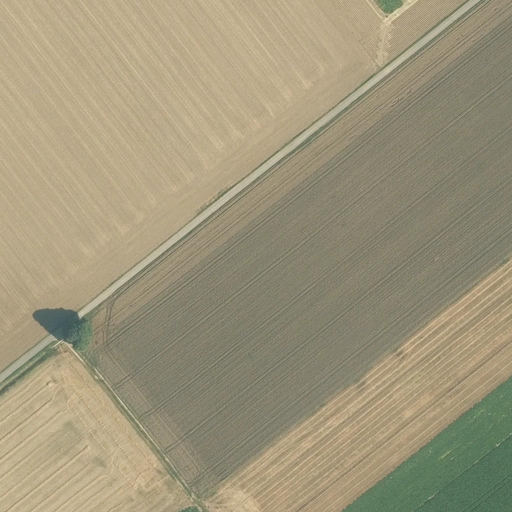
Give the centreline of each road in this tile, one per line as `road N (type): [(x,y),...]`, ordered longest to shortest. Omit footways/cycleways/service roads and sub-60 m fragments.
road 1 (track): [(476,0),(0,379)]
road 2 (track): [(60,331),(204,511)]
